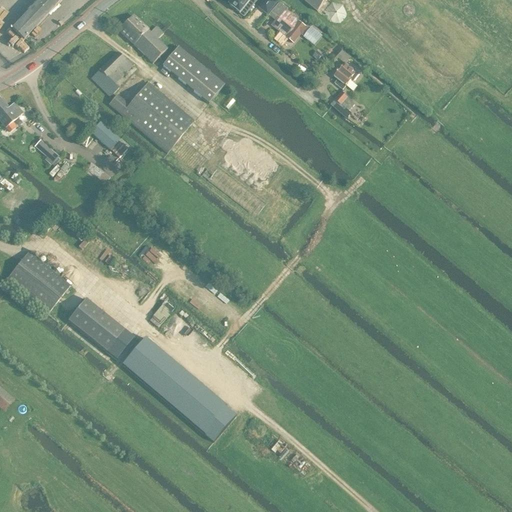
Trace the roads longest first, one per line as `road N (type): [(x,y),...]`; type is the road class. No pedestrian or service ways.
road 1 (track): [(511,97),(505,106),(475,80),(427,135),(390,144),(344,197),(335,196),(305,253),(201,370),(366,511)]
road 2 (track): [(335,196),(301,166),(230,139),(88,17)]
road 3 (track): [(201,370),(40,246),(0,240)]
road 4 (track): [(511,76),(413,1),(382,28),(354,5)]
road 5 (tertiary): [(108,0),(0,84)]
